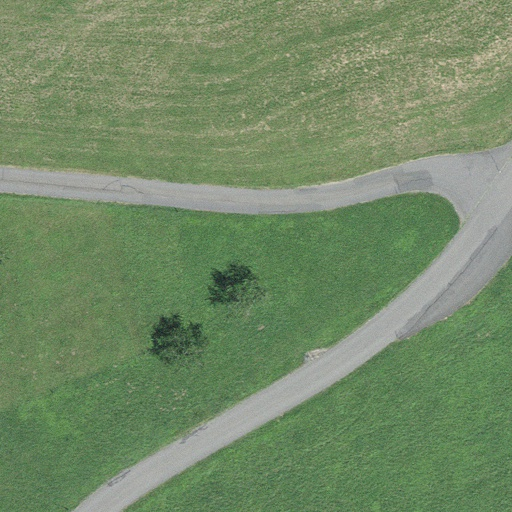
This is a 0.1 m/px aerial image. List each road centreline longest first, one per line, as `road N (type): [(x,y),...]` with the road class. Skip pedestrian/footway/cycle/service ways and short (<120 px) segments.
road 1 (unclassified): [(96,511),(362,346),(448,272),(511,189)]
road 2 (track): [(511,173),(419,176),(289,201),(0,178)]
